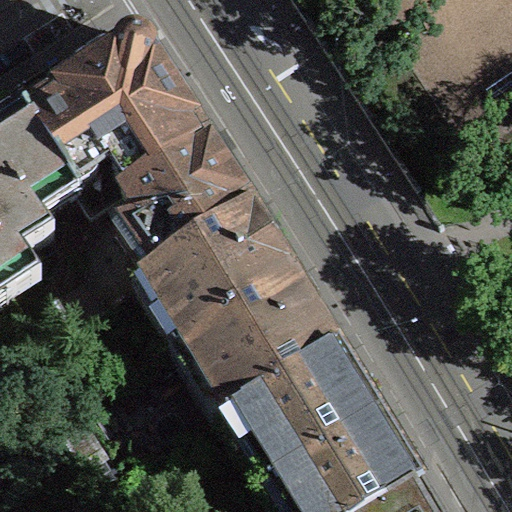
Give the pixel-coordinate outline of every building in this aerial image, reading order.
[(25,116),(72,191),(91,219),(121,199),(206,144),(148,56),(126,51),(25,116)] [(0,291),(33,271),(25,259),(54,240),(37,213),(72,191),(25,116),(0,131),(0,291)] [(137,224),(125,232),(154,277),(251,214),(206,144),(121,199),(137,224)] [(293,282),(251,214),(154,277),(194,343),(293,282)] [(338,355),(293,282),(194,343),(181,351),(226,424),(240,416),(338,355)] [(103,314),(86,288),(55,307),(73,336),(103,314)] [(338,355),(240,416),(282,484),(380,424),(338,355)] [(387,511),(422,491),(380,424),(282,484),(299,511),(387,511)] [(434,511),(422,491),(387,511),(434,511)]
